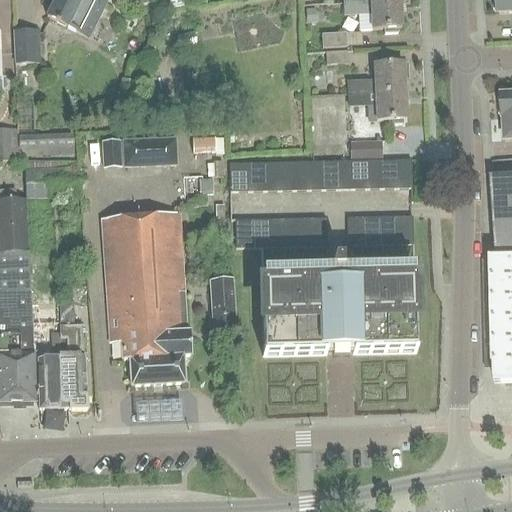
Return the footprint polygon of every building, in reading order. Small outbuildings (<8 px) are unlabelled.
[(88,40),(108,0),(55,0),(46,19),(88,40)] [(511,0),(494,0),(495,13),(499,13),(499,16),(511,15),(511,0)] [(358,33),(383,32),(383,36),(398,35),(398,31),(401,31),(399,2),(342,6),(343,19),(358,18),(358,33)] [(314,11),(305,11),(306,25),(315,24),(314,11)] [(37,34),(14,35),(15,66),(38,65),(37,34)] [(347,50),(346,35),(321,37),(321,51),(347,50)] [(325,55),(325,67),(347,67),(346,54),(325,55)] [(346,84),(347,97),(404,94),(403,83),(408,83),(407,66),(402,66),(373,68),(374,83),(346,84)] [(121,81),(111,118),(124,120),(135,85),(121,81)] [(376,124),(387,123),(387,128),(403,127),(403,123),(405,122),(404,94),(347,97),(347,111),(375,109),(376,124)] [(504,117),(504,121),(511,120),(511,97),(502,98),(503,101),(499,102),(500,118),(504,117)] [(17,132),(0,132),(0,163),(18,163),(17,132)] [(72,137),(17,138),(18,160),(73,158),(72,137)] [(121,143),(122,171),(177,169),(176,141),(121,143)] [(193,155),(214,154),(214,141),(192,142),(193,155)] [(120,144),(101,145),(102,173),(121,172),(120,144)] [(349,144),(349,163),(381,163),(381,144),(349,144)] [(396,192),(395,163),(380,164),(380,192),(396,192)] [(410,163),(395,163),(396,192),(411,191),(410,163)] [(25,202),(26,202),(79,201),(78,171),(77,164),(24,165),(25,202)] [(222,164),(213,164),(213,181),(222,180),(222,164)] [(349,164),(334,165),(335,193),(350,193),(349,164)] [(365,192),(365,164),(349,164),(350,193),(365,192)] [(380,164),(365,164),(365,192),(380,192),(380,164)] [(304,194),(304,165),(289,166),(289,194),(304,194)] [(319,165),(304,165),(304,194),(320,193),(319,165)] [(335,193),(334,165),(319,165),(320,193),(335,193)] [(258,166),(243,167),(244,195),(259,195),(258,166)] [(274,194),(273,166),(258,166),(259,195),(274,194)] [(289,166),(273,166),(274,194),(289,194),(289,166)] [(228,195),(229,195),(244,195),(243,167),(228,167),(228,195)] [(511,178),(491,180),(490,180),(494,262),(511,260),(511,178)] [(212,182),(199,182),(199,197),(212,197),(212,182)] [(0,405),(34,405),(34,357),(26,202),(25,202),(17,202),(16,191),(0,191),(0,405)] [(223,207),(215,207),(215,221),(223,221),(223,207)] [(139,220),(101,223),(109,345),(120,344),(122,362),(129,361),(131,390),(157,388),(184,386),(182,359),(191,359),(189,334),(185,334),(178,218),(139,220)] [(411,219),(391,220),(392,248),(412,248),(411,219)] [(346,249),(362,249),(361,220),(346,221),(346,249)] [(376,220),(361,220),(362,249),(377,248),(376,220)] [(391,220),(376,220),(377,248),(392,248),(391,220)] [(295,222),(279,223),(280,251),(295,251),(295,222)] [(310,222),(295,222),(295,251),(310,250),(310,222)] [(325,222),(310,222),(310,250),(326,250),(325,222)] [(249,223),(234,224),(234,252),(250,251),(249,223)] [(264,223),(249,223),(250,251),(265,251),(264,223)] [(279,223),(264,223),(265,251),(280,251),(279,223)] [(511,260),(494,262),(487,262),(488,281),(489,299),(490,316),(491,334),(492,351),(493,369),(493,387),(511,385),(511,260)] [(262,289),(261,289),(261,302),(262,315),(262,329),(262,342),(263,355),(280,355),(280,346),(291,345),(291,355),(293,355),(295,355),(295,345),(307,345),(307,354),(325,354),(324,345),(352,344),(352,353),(354,353),(370,353),(370,344),(381,343),(381,353),(384,353),(385,353),(385,343),(397,343),(397,353),(414,352),(414,338),(414,325),(413,312),(413,298),(413,285),(412,285),(362,286),(347,286),(341,280),(341,262),(332,262),(332,280),(327,287),(312,287),(262,289)] [(208,284),(211,335),(236,334),(233,282),(208,284)] [(60,285),(60,296),(72,296),(73,286),(60,285)] [(83,329),(73,329),(73,305),(58,305),(59,346),(66,346),(66,360),(65,360),(68,361),(68,412),(68,414),(85,413),(83,329)] [(39,412),(68,412),(68,361),(65,360),(57,360),(58,363),(38,363),(39,412)] [(185,403),(133,405),(133,428),(185,426),(185,403)]
